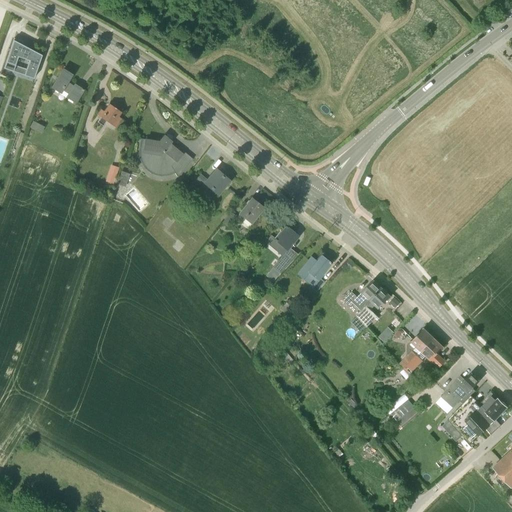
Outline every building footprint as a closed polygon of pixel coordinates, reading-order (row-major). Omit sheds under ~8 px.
[(42,55),(32,50),(22,45),(23,42),(14,39),(4,69),(13,72),(18,57),(29,61),(24,76),(34,79),(42,55)] [(51,88),(60,94),(62,91),(68,95),(66,98),(75,104),(84,91),(74,85),(73,86),(67,82),(71,75),(62,69),(51,88)] [(97,116),(100,118),(97,123),(102,127),(106,122),(115,128),(121,119),(118,116),(121,112),(109,104),(104,112),(101,110),(97,116)] [(159,142),(145,140),(140,138),(138,147),(138,152),(138,156),(139,160),(141,164),(143,167),(146,170),(149,172),(152,175),(156,176),(161,177),(165,177),(168,176),(171,175),(174,173),(177,177),(192,159),(183,152),(182,154),(170,144),(171,142),(164,136),(159,142)] [(105,181),(113,184),(119,168),(111,165),(105,181)] [(124,185),(128,174),(122,172),(118,183),(124,185)] [(201,193),(206,187),(208,188),(217,196),(230,181),(218,172),(214,176),(212,174),(207,181),(200,176),(192,185),(201,193)] [(263,208),(251,198),(238,215),(250,224),(263,208)] [(230,213),(223,223),(227,226),(234,216),(230,213)] [(293,252),(289,248),(297,239),(293,236),(294,234),(284,226),(273,240),(280,246),(275,252),(281,256),(278,260),(284,264),(293,252)] [(321,255),(316,261),(311,257),(300,271),(306,276),(308,274),(316,280),(310,288),(316,292),(324,282),(318,278),(329,264),(330,264),(332,263),(329,261),(328,262),(321,255)] [(348,261),(345,265),(350,269),(354,265),(348,261)] [(244,277),(248,271),(243,267),(238,273),(244,277)] [(280,274),(272,268),(266,276),(273,282),(280,274)] [(373,280),(361,293),(356,297),(351,292),(343,301),(348,306),(352,302),(361,310),(382,289),(373,280)] [(361,310),(356,315),(366,327),(377,316),(369,309),(374,305),(378,309),(390,297),(382,289),(361,310)] [(401,303),(394,297),(389,302),(396,308),(401,303)] [(298,309),(288,301),(283,306),(293,315),(298,309)] [(393,335),(397,339),(403,332),(400,328),(393,335)] [(403,369),(433,338),(423,328),(410,342),(415,347),(404,359),(399,364),(403,369)] [(278,333),(268,342),(273,347),(275,345),(278,347),(285,341),(278,333)] [(422,362),(421,360),(425,356),(430,361),(430,362),(430,363),(431,364),(432,364),(433,364),(434,363),(438,368),(445,361),(437,354),(443,348),(433,338),(403,369),(409,375),(422,362)] [(279,371),(292,360),(283,350),(271,361),(279,371)] [(460,386),(465,390),(469,395),(473,390),(472,389),(479,381),(479,380),(479,378),(477,377),(475,377),(471,373),(465,380),(460,386)] [(465,390),(460,386),(465,380),(460,375),(441,397),(453,408),(461,400),(458,397),(465,390)] [(419,385),(423,389),(432,380),(428,377),(419,385)] [(500,426),(494,420),(507,407),(497,397),(491,392),(481,405),(475,412),(489,425),(485,429),(490,434),(500,426)] [(469,443),(485,429),(489,425),(475,412),(481,405),(480,404),(471,396),(448,420),(455,428),(462,436),(469,443)] [(357,405),(352,399),(347,403),(353,410),(357,405)] [(402,428),(420,414),(408,399),(390,414),(399,425),(402,428)] [(462,436),(455,428),(449,434),(456,441),(462,436)] [(356,440),(363,447),(368,443),(361,435),(356,440)] [(334,451),(339,457),(343,454),(337,447),(334,451)] [(510,488),(511,486),(511,450),(493,468),(510,488)]
